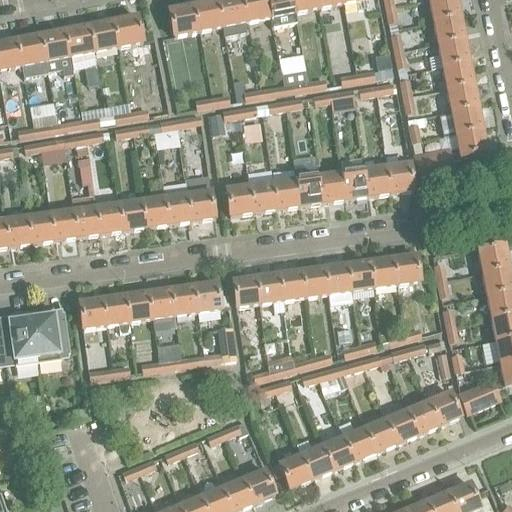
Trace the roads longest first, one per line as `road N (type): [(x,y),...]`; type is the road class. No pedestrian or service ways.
road 1 (residential): [(511,214),(0,286)]
road 2 (residential): [(325,511),(511,433)]
